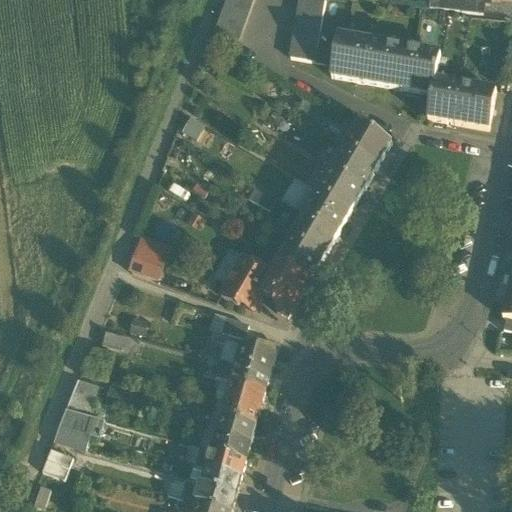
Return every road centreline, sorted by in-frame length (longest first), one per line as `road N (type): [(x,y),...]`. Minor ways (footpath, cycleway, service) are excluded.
road 1 (residential): [(273,511),(310,367),(323,353),(450,355)]
road 2 (residential): [(450,355),(466,334),(511,165)]
